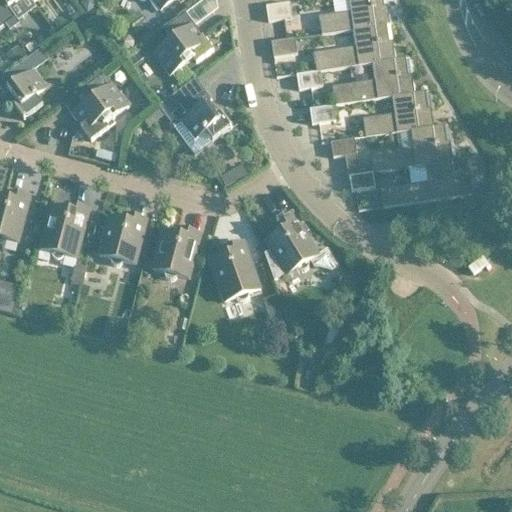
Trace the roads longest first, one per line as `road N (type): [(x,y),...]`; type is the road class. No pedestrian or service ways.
road 1 (residential): [(286,164),(226,206),(190,205),(0,142)]
road 2 (residential): [(450,290),(332,218),(286,164)]
road 3 (tertiary): [(409,511),(450,438),(511,369)]
road 4 (residential): [(286,164),(254,69),(244,0)]
